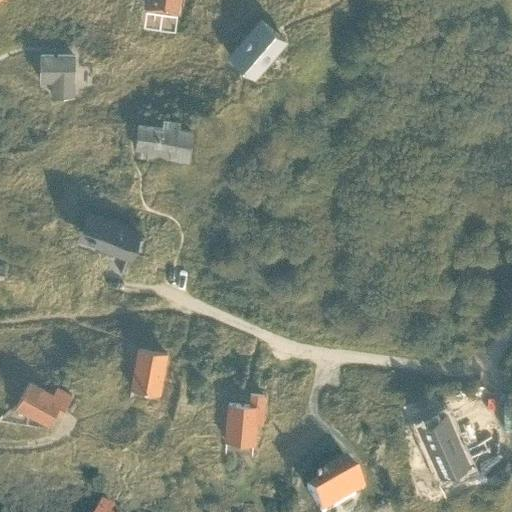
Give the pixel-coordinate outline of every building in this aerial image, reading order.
[(0,0),(0,8),(12,0),(0,0)] [(146,0),(145,5),(177,10),(178,0),(146,0)] [(284,38),(261,19),(230,55),(253,75),(284,38)] [(73,54),(40,53),(40,78),(52,79),(52,93),(72,94),(73,79),(73,54)] [(163,126),(138,124),(136,147),(175,151),(174,155),(189,157),(191,129),(178,128),(179,121),(164,119),(163,126)] [(85,219),(82,230),(88,232),(87,234),(94,237),(94,234),(100,236),(98,242),(105,244),(105,245),(129,253),(138,227),(87,211),(84,218),(85,219)] [(122,277),(128,253),(116,250),(110,274),(122,277)] [(166,406),(175,388),(124,360),(110,385),(128,395),(130,391),(147,400),(149,397),(166,406)] [(52,393),(28,380),(15,405),(27,412),(26,419),(50,426),(52,418),(51,418),(56,409),(61,412),(71,395),(56,386),(52,393)] [(229,401),(225,438),(253,441),(255,419),(261,420),(264,393),(250,392),(249,403),(229,401)] [(445,414),(419,425),(441,475),(467,464),(461,452),(478,444),(468,422),(452,429),(445,414)] [(323,474),(326,479),(307,491),(318,511),(327,511),(363,491),(346,461),(323,474)]
